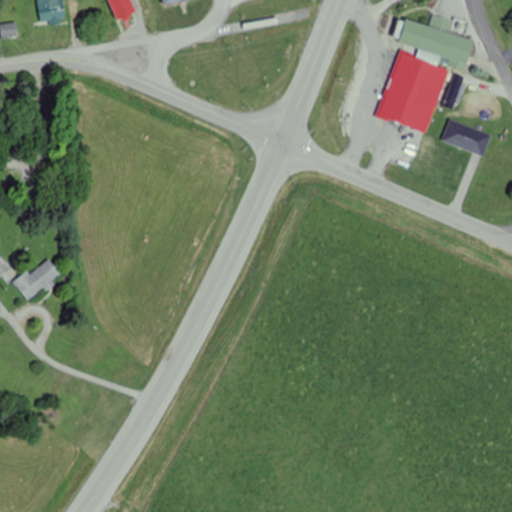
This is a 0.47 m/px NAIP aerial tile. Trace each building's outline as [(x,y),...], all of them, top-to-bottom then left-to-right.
[(38,0),(42,24),(67,20),(63,0),(38,0)] [(109,0),(117,19),(136,12),(131,0),(109,0)] [(392,38),(441,54),(439,59),(466,67),(475,39),(450,31),(454,18),(435,12),(431,24),(400,14),(392,38)] [(19,37),(18,22),(1,23),(2,38),(19,37)] [(405,51),(381,114),(428,131),(451,68),(405,51)] [(493,134),(451,119),(443,141),(485,156),(493,134)] [(50,290),(61,271),(44,261),(34,276),(24,270),(14,287),(34,299),(42,285),(50,290)]
